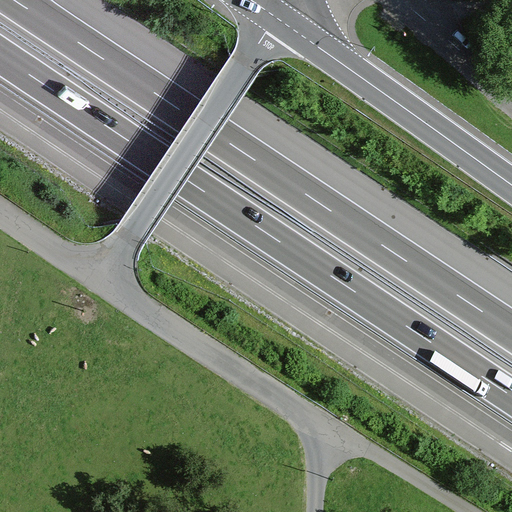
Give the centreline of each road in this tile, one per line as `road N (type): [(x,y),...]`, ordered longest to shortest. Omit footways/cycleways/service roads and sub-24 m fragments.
road 1 (motorway): [(0,57),(511,398)]
road 2 (motorway): [(511,325),(12,0)]
road 3 (unclassified): [(104,282),(274,17)]
road 4 (primary): [(511,187),(274,17)]
road 5 (unclassified): [(315,421),(104,282)]
road 6 (unclassified): [(315,421),(464,511)]
road 7 (unclassified): [(104,282),(0,212)]
